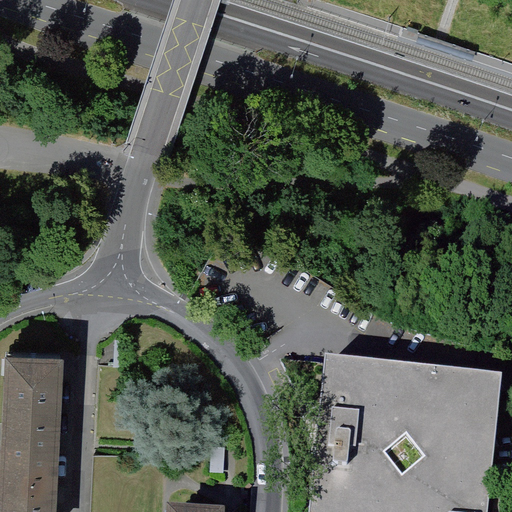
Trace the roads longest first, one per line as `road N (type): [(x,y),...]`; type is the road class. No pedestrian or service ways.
road 1 (primary): [(22,0),(511,160)]
road 2 (primary): [(511,113),(167,0)]
road 3 (residential): [(198,0),(148,148),(114,292)]
road 4 (residential): [(114,292),(168,308),(236,366),(269,445),(268,511)]
